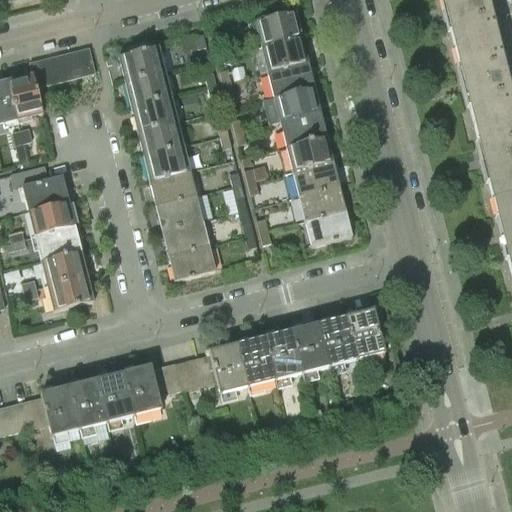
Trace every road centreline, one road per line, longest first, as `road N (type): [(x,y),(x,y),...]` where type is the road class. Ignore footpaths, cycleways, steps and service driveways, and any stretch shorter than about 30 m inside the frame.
road 1 (residential): [(411,260),(144,328)]
road 2 (residential): [(411,260),(346,0)]
road 3 (residential): [(472,511),(411,260)]
road 4 (residential): [(144,328),(95,139)]
road 5 (residential): [(144,328),(0,365)]
